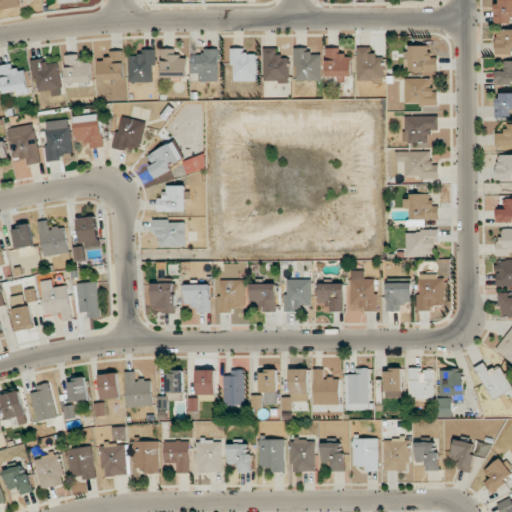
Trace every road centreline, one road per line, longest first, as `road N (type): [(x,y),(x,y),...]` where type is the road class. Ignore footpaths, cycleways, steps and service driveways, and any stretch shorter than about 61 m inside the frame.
road 1 (residential): [(462,0),(463,324),(440,338),(124,340),(0,363)]
road 2 (residential): [(0,32),(118,20),(462,19)]
road 3 (residential): [(78,511),(137,500),(462,505)]
road 4 (residential): [(0,189),(109,179),(124,340)]
